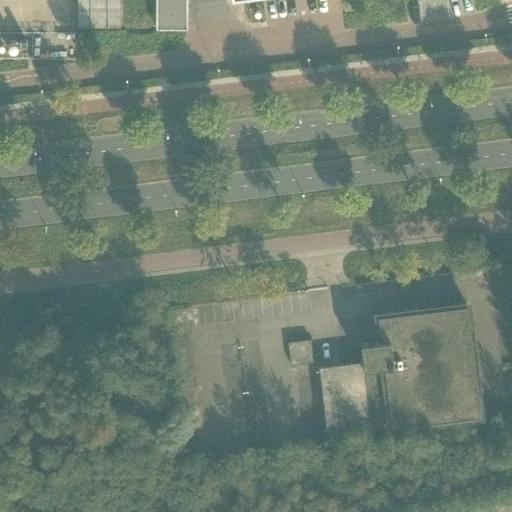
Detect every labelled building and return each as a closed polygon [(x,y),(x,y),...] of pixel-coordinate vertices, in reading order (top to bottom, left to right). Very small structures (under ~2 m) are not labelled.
[(107,29),(108,29),(108,28),(120,28),(120,0),(77,0),(77,28),(90,28),(90,29),(91,29),(91,28),(107,28),(107,29)] [(156,0),(156,29),(187,29),(186,0),(156,0)] [(269,312),(309,311),(309,295),(259,296),(260,309),(269,309),(269,312)] [(319,367),(327,434),(480,416),(467,305),(378,316),(381,341),(361,344),(363,361),(319,367)] [(288,343),(291,366),(314,363),(311,340),(288,343)]
